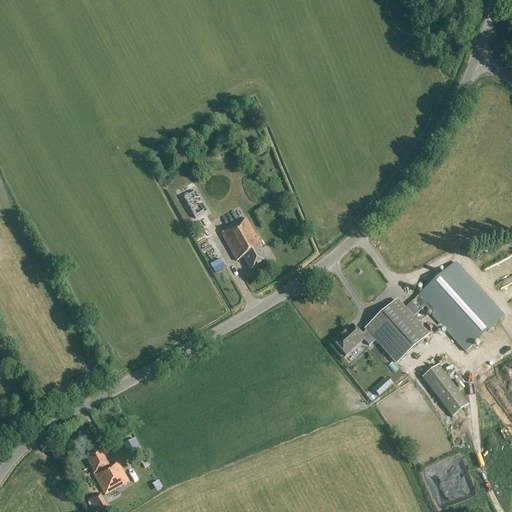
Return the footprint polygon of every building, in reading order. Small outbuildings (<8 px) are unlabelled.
[(228,212),(218,191),(222,189),(219,183),(195,195),(209,222),(228,212)] [(191,193),(178,200),(190,222),(203,215),(191,193)] [(246,219),(221,235),(236,262),(242,258),(250,272),(267,262),(259,249),(261,248),(246,219)] [(208,249),(201,253),(212,272),(220,268),(208,249)] [(360,256),(352,259),(354,265),(362,262),(360,256)] [(465,352),(504,318),(455,263),(404,310),(396,302),(366,329),(367,331),(361,337),(352,327),(333,343),(346,357),(363,341),(369,347),(376,341),(397,364),(427,337),(412,319),(425,308),(465,352)] [(468,406),(438,366),(421,378),(452,418),(468,406)] [(386,379),(382,384),(388,391),(393,386),(386,379)] [(110,401),(92,412),(110,442),(133,429),(126,417),(116,423),(109,411),(114,408),(110,401)] [(134,463),(145,457),(140,448),(129,454),(134,463)] [(119,464),(110,469),(101,452),(87,460),(95,474),(93,475),(105,496),(129,482),(119,464)] [(159,493),(164,490),(157,477),(151,480),(159,493)] [(99,495),(89,500),(95,511),(107,511),(109,511),(99,495)]
